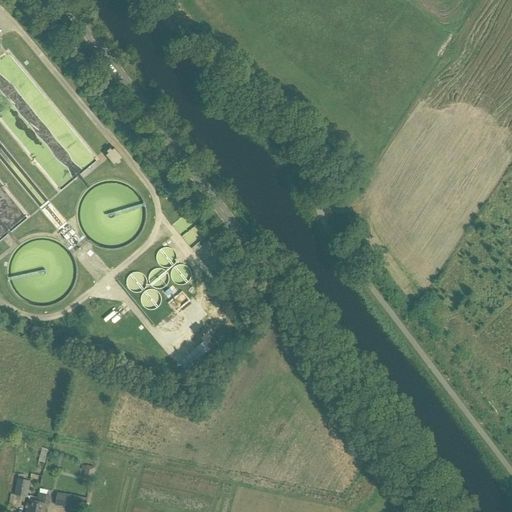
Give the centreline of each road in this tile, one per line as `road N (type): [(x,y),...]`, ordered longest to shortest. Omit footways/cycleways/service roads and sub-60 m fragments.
road 1 (secondary): [(445,511),(62,0)]
road 2 (unclassified): [(323,222),(299,142),(215,82),(153,0)]
